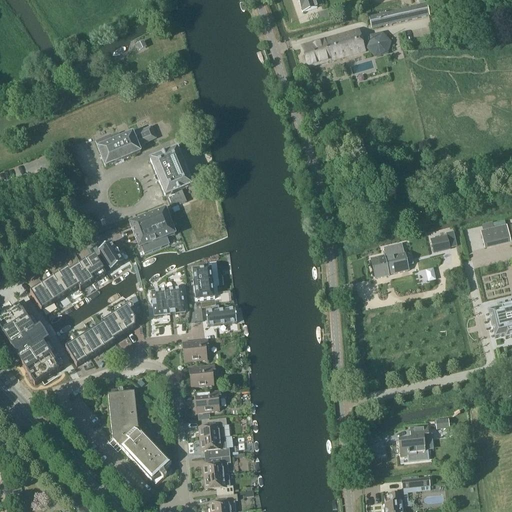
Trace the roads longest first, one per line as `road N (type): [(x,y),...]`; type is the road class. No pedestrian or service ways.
road 1 (tertiary): [(349,511),(322,202),(256,0)]
road 2 (track): [(511,251),(333,291)]
road 3 (residential): [(191,511),(177,390),(157,365),(136,364)]
road 4 (secondary): [(122,511),(19,405)]
road 5 (residential): [(136,364),(19,405)]
